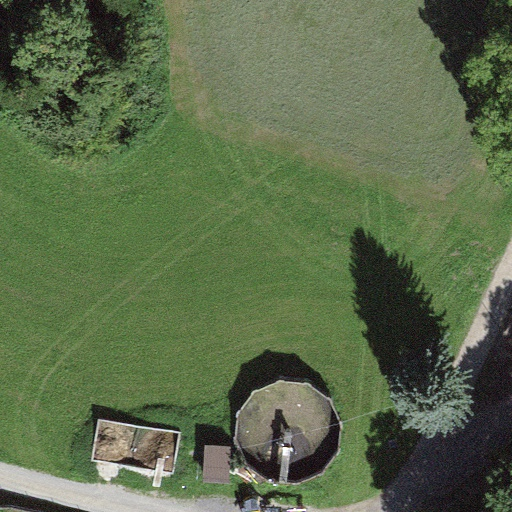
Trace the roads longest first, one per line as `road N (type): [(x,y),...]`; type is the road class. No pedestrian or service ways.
road 1 (unclassified): [(410,511),(484,373),(511,377)]
road 2 (track): [(109,511),(0,445)]
